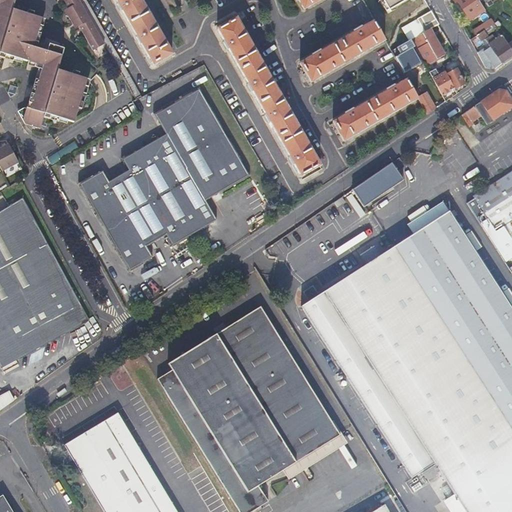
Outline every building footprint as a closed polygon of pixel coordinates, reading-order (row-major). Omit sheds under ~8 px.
[(24,60),(26,63),(31,47),(37,49),(38,42),(33,39),(39,16),(34,15),(35,10),(28,9),(27,13),(12,9),(11,7),(13,6),(15,0),(0,0),(0,58),(3,59),(7,50),(14,52),(13,57),(24,60)] [(91,20),(79,0),(63,0),(63,1),(68,9),(66,14),(71,23),(77,24),(83,33),(91,36),(88,43),(93,50),(105,43),(91,20)] [(137,96),(141,94),(87,0),(79,0),(91,20),(105,43),(137,96)] [(117,0),(153,62),(175,51),(144,0),(117,0)] [(379,0),(387,13),(409,0),(379,0)] [(472,24),(488,13),(479,0),(453,0),(456,6),(459,4),(472,24)] [(423,36),(438,28),(430,14),(416,22),(423,36)] [(33,39),(38,42),(45,18),(39,16),(33,39)] [(319,163),(238,19),(219,29),(301,172),(319,163)] [(384,42),(373,23),(301,63),(313,83),(384,42)] [(442,29),(441,27),(440,26),(438,28),(423,36),(413,41),(418,48),(420,47),(429,65),(446,55),(434,34),(442,29)] [(486,56),(493,68),(511,54),(511,53),(497,28),(479,39),(488,54),(486,56)] [(410,43),(390,54),(403,76),(421,67),(411,50),(414,49),(410,43)] [(31,110),(25,108),(17,114),(24,125),(39,129),(42,118),(49,119),(51,116),(74,122),(77,109),(81,109),(83,103),(79,102),(85,79),(77,77),(77,72),(70,70),(68,75),(58,72),(53,74),(51,69),(56,68),(61,48),(47,44),(42,50),(37,58),(34,68),(37,69),(41,70),(38,81),(34,80),(32,87),(40,89),(38,97),(34,96),(31,110)] [(28,66),(34,68),(37,58),(42,50),(37,49),(31,47),(26,63),(28,66)] [(12,62),(13,57),(14,52),(7,50),(3,59),(12,62)] [(445,76),(452,88),(463,81),(456,70),(445,76)] [(434,71),(429,74),(443,98),(453,90),(452,88),(445,76),(445,75),(440,79),(434,71)] [(79,102),(83,103),(90,81),(85,79),(79,102)] [(416,99),(405,80),(333,121),(345,140),(416,99)] [(32,87),(25,108),(31,110),(34,96),(38,97),(40,89),(32,87)] [(250,177),(199,89),(155,114),(167,135),(124,159),(130,171),(111,182),(104,170),(81,184),(131,271),(154,259),(147,249),(167,238),(173,247),(217,222),(204,202),(250,177)] [(498,90),(484,100),(496,118),(511,107),(511,98),(508,92),(498,90)] [(424,94),(416,99),(425,115),(434,110),(424,94)] [(462,114),(470,127),(482,119),(474,107),(462,114)] [(72,143),(45,160),(49,167),(76,150),(72,143)] [(0,173),(15,164),(5,149),(4,147),(0,148),(0,173)] [(393,163),(357,188),(369,203),(404,178),(393,163)] [(491,235),(511,221),(511,168),(467,197),(491,235)] [(88,320),(20,198),(0,209),(0,366),(1,368),(88,320)] [(337,205),(284,240),(294,257),(348,221),(337,205)] [(429,458),(463,511),(511,511),(511,306),(450,209),(387,251),(304,305),(345,371),(407,472),(427,460),(429,458)] [(510,265),(511,263),(511,221),(491,235),(510,265)] [(265,251),(253,259),(258,268),(274,295),(288,285),(265,251)] [(141,391),(139,393),(140,396),(152,414),(210,511),(250,511),(267,502),(247,470),(329,421),(264,309),(178,359),(156,372),(160,380),(141,391)] [(0,411),(14,401),(8,389),(0,393),(0,411)] [(83,511),(176,511),(123,421),(120,423),(67,454),(95,502),(82,509),(83,511)] [(0,511),(10,511),(0,495),(0,511)]
